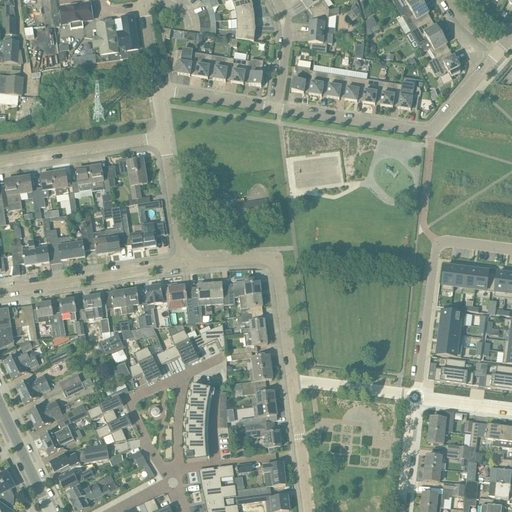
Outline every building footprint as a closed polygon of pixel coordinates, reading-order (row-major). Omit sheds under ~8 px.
[(3,0),(5,8),(14,8),(12,0),(3,0)] [(250,0),(233,0),(232,1),(235,10),(252,6),(251,3),(250,0)] [(303,0),(301,2),(307,11),(308,10),(312,16),(329,12),(339,9),(339,8),(329,11),(321,0),(303,0)] [(411,12),(423,4),(420,0),(399,0),(404,8),(402,10),(402,15),(403,16),(402,17),(411,12)] [(94,21),(91,2),(60,7),(58,7),(61,26),(94,21)] [(204,5),(207,11),(212,9),(212,8),(216,6),(214,2),(210,4),(209,2),(204,5)] [(402,17),(411,33),(431,21),(427,15),(429,14),(423,4),(411,12),(402,17)] [(54,28),(60,28),(57,5),(51,5),(54,28)] [(360,12),(354,5),(349,9),(355,16),(355,15),(357,18),(361,15),(359,13),(360,12)] [(235,10),(237,20),(254,18),(253,9),(252,6),(235,10)] [(339,9),(329,12),(312,16),(312,23),(310,23),(309,33),(324,35),(324,29),(328,29),(329,19),(339,16),(339,9)] [(214,16),(208,17),(210,23),(216,23),(220,22),(219,14),(214,16)] [(117,33),(119,49),(126,48),(127,53),(140,51),(135,17),(122,19),(124,32),(117,33)] [(254,18),(237,20),(237,30),(255,31),(255,27),(254,18)] [(16,19),(3,19),(3,37),(16,37),(16,19)] [(411,33),(420,48),(442,35),(436,26),(434,27),(431,21),(411,33)] [(100,49),(101,57),(119,55),(114,22),(96,25),(98,36),(92,37),(94,50),(100,49)] [(377,25),(370,30),(373,35),(380,30),(377,25)] [(170,40),(171,30),(162,29),(164,39),(170,40)] [(216,32),(216,30),(210,30),(209,36),(216,37),(219,38),(220,32),(216,32)] [(255,31),(237,30),(236,40),(254,43),(255,34),(255,31)] [(324,35),(309,33),(308,44),(310,44),(309,52),(326,54),(327,45),(332,46),(333,35),(324,35)] [(428,63),(428,64),(450,53),(446,45),(447,45),(442,35),(420,48),(423,54),(429,50),(435,60),(428,63)] [(0,62),(17,64),(19,42),(6,41),(5,57),(0,56),(0,62)] [(364,46),(355,45),(354,59),(362,60),(363,60),(364,46)] [(371,45),(367,47),(367,52),(372,54),(376,52),(376,47),(371,45)] [(120,61),(129,60),(140,58),(139,52),(126,54),(125,49),(119,49),(119,55),(120,61)] [(189,77),(190,76),(193,54),(185,53),(175,51),(175,53),(174,53),(174,54),(173,54),(173,55),(173,56),(172,57),(172,58),(172,59),(173,59),(173,60),(173,61),(172,73),(178,74),(178,76),(189,77)] [(453,58),(450,53),(428,64),(431,70),(435,79),(439,77),(441,77),(443,77),(445,75),(446,73),(448,73),(451,78),(460,74),(458,69),(460,69),(454,57),(453,58)] [(211,57),(193,54),(190,76),(189,77),(190,78),(190,76),(196,77),(195,78),(207,80),(207,78),(209,67),(211,57)] [(95,55),(73,59),(74,68),(96,65),(96,64),(95,57),(95,55)] [(120,61),(119,55),(99,58),(98,56),(95,57),(96,64),(119,61),(120,61)] [(225,81),(229,59),(211,57),(209,67),(207,78),(207,80),(208,80),(208,79),(213,79),(213,81),(225,83),(225,81)] [(225,83),(226,81),(231,82),(231,84),(243,86),(246,62),(229,59),(225,81),(225,83)] [(246,62),(243,86),(243,84),(245,84),(249,85),(249,87),(261,88),(263,76),(261,76),(263,62),(253,61),(250,60),(250,63),(246,62)] [(304,93),(309,94),(309,96),(310,94),(311,85),(313,73),(309,72),(310,70),(307,69),(297,68),(295,81),(293,81),(291,93),(303,95),(304,93)] [(11,71),(10,78),(20,79),(20,72),(11,71)] [(309,96),(321,98),(322,96),(327,97),(327,99),(331,75),(330,75),(313,73),(311,85),(310,94),(309,96)] [(327,99),(339,101),(339,99),(345,100),(345,102),(349,78),(348,78),(331,75),(327,99)] [(22,79),(20,79),(10,78),(7,78),(5,96),(21,98),(22,83),(22,79)] [(357,103),(357,102),(363,103),(362,104),(363,104),(366,81),(349,78),(345,102),(355,103),(357,103)] [(363,104),(375,106),(375,105),(380,105),(380,107),(381,107),(384,84),(366,81),(363,104)] [(398,108),(398,110),(399,108),(402,86),(384,84),(381,107),(392,109),(393,107),(398,108)] [(398,110),(410,112),(410,110),(417,111),(419,99),(420,97),(421,95),(421,93),(420,91),(420,89),(414,88),(414,86),(402,84),(402,86),(399,108),(398,110)] [(435,91),(429,94),(432,101),(438,99),(435,91)] [(0,105),(18,108),(20,97),(5,96),(0,95),(0,105)] [(30,112),(30,98),(21,98),(20,111),(30,112)] [(137,174),(145,173),(143,160),(127,163),(128,168),(120,169),(121,176),(137,174)] [(110,194),(110,190),(108,178),(103,179),(101,167),(88,169),(91,191),(92,191),(92,193),(104,192),(105,196),(102,197),(104,211),(113,210),(110,194)] [(116,177),(115,167),(106,168),(107,172),(108,178),(110,190),(116,189),(114,178),(114,177),(116,177)] [(72,184),(74,195),(80,194),(80,193),(91,191),(88,169),(76,171),(78,183),(72,184)] [(53,174),(55,191),(56,197),(68,196),(70,208),(68,214),(72,216),(77,216),(74,195),(72,184),(67,185),(65,172),(53,174)] [(145,173),(121,176),(121,177),(129,175),(132,195),(128,196),(129,207),(137,206),(143,205),(150,204),(149,198),(141,200),(139,186),(147,185),(145,173)] [(40,214),(44,213),(45,211),(45,209),(45,208),(44,199),(48,198),(48,192),(55,191),(53,174),(40,176),(42,188),(36,189),(40,214)] [(17,180),(20,204),(21,204),(20,196),(27,195),(28,203),(33,202),(36,221),(41,221),(40,214),(36,189),(31,190),(29,178),(17,180)] [(1,195),(3,211),(10,210),(9,206),(20,204),(17,180),(5,181),(6,187),(0,188),(1,195)] [(230,201),(218,203),(222,228),(234,226),(246,224),(245,219),(269,215),(267,201),(237,206),(237,207),(231,208),(230,201)] [(143,205),(137,206),(140,222),(146,221),(144,211),(143,205)] [(108,255),(105,233),(93,235),(90,214),(83,215),(85,223),(86,228),(89,252),(95,251),(96,257),(108,255)] [(121,220),(126,247),(131,246),(132,251),(144,249),(140,226),(134,227),(136,236),(130,236),(127,219),(121,220)] [(53,249),(50,232),(49,223),(48,220),(43,221),(47,249),(41,250),(40,242),(33,243),(37,266),(50,264),(48,253),(53,252),(53,249)] [(126,247),(121,220),(116,221),(118,239),(113,240),(111,232),(105,233),(108,255),(121,253),(120,248),(126,247)] [(140,226),(144,249),(157,247),(155,238),(165,236),(163,224),(147,227),(146,221),(140,222),(139,222),(140,226)] [(70,238),(69,238),(73,260),(85,258),(84,252),(89,252),(86,228),(80,229),(82,239),(70,240),(70,238)] [(61,262),(73,260),(69,238),(58,240),(56,231),(50,232),(53,249),(53,252),(59,252),(61,262)] [(15,241),(19,266),(24,265),(25,268),(37,266),(33,243),(28,243),(28,247),(22,248),(22,246),(21,246),(20,240),(15,241)] [(19,266),(15,241),(16,247),(10,248),(13,267),(19,266)] [(444,267),(441,291),(451,293),(453,293),(456,267),(455,267),(451,267),(450,267),(450,268),(444,267)] [(456,267),(453,293),(454,288),(455,288),(463,289),(463,294),(466,268),(466,269),(461,268),(461,269),(456,269),(456,267)] [(466,268),(463,294),(472,295),(474,296),(477,270),(472,269),(472,270),(467,270),(467,268),(466,268)] [(477,270),(474,296),(475,291),(490,293),(492,275),(491,275),(491,276),(488,275),(488,273),(478,271),(478,270),(477,270)] [(492,275),(490,293),(493,293),(494,293),(494,294),(494,298),(505,299),(508,274),(507,275),(497,274),(497,275),(496,276),(494,276),(492,275)] [(228,287),(229,299),(234,299),(261,295),(259,283),(254,284),(254,280),(244,281),(245,293),(234,294),(233,286),(228,287)] [(178,288),(177,285),(164,287),(165,293),(167,304),(181,302),(182,310),(188,310),(185,288),(178,288)] [(229,306),(229,299),(228,287),(222,287),(222,285),(209,286),(210,306),(223,305),(223,306),(229,306)] [(195,326),(203,325),(201,308),(199,308),(198,302),(205,302),(205,306),(210,306),(209,286),(197,287),(198,297),(192,298),(193,309),(193,314),(195,326)] [(147,299),(149,313),(151,312),(151,310),(155,310),(154,306),(163,304),(162,297),(161,293),(160,287),(145,290),(147,299)] [(136,291),(123,293),(127,315),(135,314),(134,307),(139,306),(136,291)] [(122,316),(127,315),(123,293),(111,295),(113,310),(121,309),(122,316)] [(237,318),(243,317),(252,316),(252,309),(263,308),(261,295),(234,299),(239,299),(241,310),(240,311),(241,317),(237,318)] [(83,323),(83,324),(87,323),(87,321),(95,319),(95,320),(103,319),(100,296),(83,299),(85,311),(81,311),(83,323)] [(59,327),(61,338),(61,339),(65,338),(62,316),(69,315),(70,323),(76,322),(75,314),(76,314),(74,300),(59,303),(61,314),(57,314),(59,327)] [(36,310),(32,311),(35,325),(38,323),(39,325),(45,324),(46,327),(54,326),(51,304),(36,306),(36,310)] [(29,342),(37,341),(35,325),(32,311),(32,307),(0,311),(0,331),(27,328),(29,342)] [(442,312),(440,323),(465,326),(466,315),(442,312)] [(195,326),(193,314),(187,315),(188,326),(195,326)] [(147,330),(153,329),(152,316),(145,317),(145,320),(147,330)] [(252,316),(243,317),(237,318),(238,325),(249,323),(250,329),(243,330),(243,336),(246,336),(266,333),(264,321),(253,322),(252,316)] [(145,320),(145,317),(138,318),(140,331),(147,330),(145,320)] [(110,334),(108,320),(100,321),(102,335),(110,334)] [(83,324),(83,323),(75,324),(77,337),(85,335),(83,324)] [(130,332),(128,323),(120,324),(121,333),(130,332)] [(440,323),(439,334),(461,337),(462,330),(462,327),(465,327),(465,326),(440,323)] [(58,339),(61,338),(59,327),(51,328),(53,340),(58,339)] [(223,327),(202,337),(206,346),(217,341),(221,350),(226,348),(225,338),(224,332),(223,327)] [(23,337),(24,343),(29,342),(27,328),(0,331),(0,352),(1,352),(13,346),(12,339),(23,337)] [(153,329),(132,332),(136,342),(143,338),(144,340),(156,335),(153,329)] [(175,329),(167,330),(170,337),(178,334),(175,329)] [(202,337),(190,343),(185,333),(178,336),(192,364),(199,361),(194,351),(206,346),(202,337)] [(248,349),(237,350),(237,355),(251,353),(257,353),(257,347),(267,346),(266,333),(246,336),(248,349)] [(438,340),(438,345),(462,348),(462,347),(460,347),(461,337),(439,334),(438,340)] [(124,348),(118,335),(114,337),(103,342),(97,345),(103,358),(124,348)] [(169,363),(180,358),(185,367),(192,364),(178,336),(171,339),(176,349),(165,355),(169,363)] [(37,341),(29,342),(24,343),(24,345),(20,347),(23,354),(39,346),(37,342),(37,341)] [(511,343),(505,342),(503,353),(511,354),(511,343)] [(438,345),(436,356),(459,359),(461,359),(462,348),(438,345)] [(165,355),(153,360),(149,350),(142,353),(155,381),(162,378),(157,368),(169,363),(165,355)] [(8,372),(35,359),(32,352),(24,355),(25,357),(20,359),(19,355),(3,363),(8,372)] [(70,358),(66,352),(48,360),(51,367),(70,358)] [(142,353),(135,356),(139,366),(130,371),(132,380),(143,375),(148,385),(155,381),(142,353)] [(237,355),(231,356),(231,362),(250,360),(250,359),(249,354),(252,354),(251,353),(237,355)] [(503,355),(502,364),(511,365),(511,354),(503,353),(503,355)] [(269,357),(251,359),(252,360),(253,372),(273,369),(272,363),(271,362),(269,362),(269,357)] [(39,367),(35,359),(8,372),(12,381),(27,374),(26,370),(30,368),(31,370),(39,367)] [(436,365),(430,365),(429,372),(435,372),(434,382),(453,385),(456,362),(446,360),(445,371),(435,369),(436,365)] [(465,363),(456,362),(453,385),(466,386),(472,386),(473,377),(479,378),(480,373),(474,372),(473,374),(464,373),(465,363)] [(115,370),(119,380),(129,375),(125,366),(115,370)] [(497,367),(495,377),(486,376),(486,374),(480,373),(479,378),(485,379),(484,389),(503,391),(506,368),(497,367)] [(511,368),(506,368),(503,391),(511,392),(511,368)] [(253,372),(249,372),(250,378),(252,379),(254,379),(255,384),(262,383),(272,381),(271,376),(272,376),(273,375),(273,369),(253,372)] [(63,393),(82,384),(78,376),(59,385),(63,393)] [(20,397),(47,384),(44,377),(36,381),(36,382),(32,384),(31,381),(15,388),(20,397)] [(82,384),(63,393),(66,400),(93,386),(90,380),(82,384)] [(51,392),(47,384),(20,397),(24,406),(39,399),(38,396),(42,394),(43,395),(51,392)] [(125,384),(106,393),(110,401),(129,393),(125,384)] [(185,428),(185,436),(188,436),(188,439),(188,442),(185,442),(186,456),(187,464),(207,461),(206,454),(205,441),(205,429),(206,416),(208,403),(210,394),(211,390),(191,386),(190,394),(192,395),(191,399),(191,401),(188,400),(187,408),(190,409),(189,414),(186,414),(186,422),(188,423),(188,424),(188,428),(185,428)] [(241,391),(234,392),(235,397),(254,395),(254,389),(241,391)] [(256,395),(257,407),(275,405),(273,393),(256,395)] [(112,424),(118,422),(113,412),(123,407),(119,398),(86,413),(88,417),(90,422),(102,416),(107,426),(112,424)] [(68,412),(83,405),(81,399),(66,406),(68,412)] [(27,413),(32,423),(59,410),(56,402),(48,406),(49,408),(45,410),(43,406),(27,413)] [(253,408),(254,419),(239,421),(240,428),(257,426),(269,424),(268,418),(277,417),(275,405),(257,407),(253,408)] [(69,421),(86,413),(83,406),(66,414),(69,421)] [(59,410),(32,423),(36,431),(51,424),(49,420),(54,418),(55,420),(63,417),(59,410)] [(86,413),(69,421),(71,425),(88,417),(86,413)] [(429,431),(444,433),(452,434),(454,414),(447,413),(446,420),(431,418),(429,431)] [(115,444),(127,442),(122,431),(131,426),(127,417),(118,422),(112,424),(107,426),(95,432),(99,441),(111,435),(115,444)] [(461,435),(465,435),(470,436),(471,423),(466,422),(465,426),(461,425),(460,434),(461,435)] [(270,434),(269,424),(257,426),(259,438),(266,437),(267,450),(281,448),(279,433),(270,434)] [(471,436),(469,455),(468,461),(468,463),(475,464),(479,425),(472,424),(471,436)] [(492,447),(499,448),(501,427),(487,426),(485,440),(493,441),(492,447)] [(511,428),(501,427),(499,448),(511,449),(511,428)] [(44,448),(71,435),(68,428),(60,432),(61,433),(56,435),(55,431),(39,439),(44,448)] [(444,433),(429,431),(428,444),(443,446),(444,433)] [(62,448),(75,442),(71,435),(44,448),(48,457),(63,450),(62,448)] [(447,453),(469,455),(471,436),(470,436),(465,435),(463,448),(448,447),(447,453)] [(100,447),(90,449),(90,450),(84,451),(86,465),(108,461),(106,447),(100,448),(100,447)] [(504,453),(498,452),(497,466),(509,468),(511,468),(511,462),(511,461),(503,460),(504,453)] [(146,462),(141,453),(133,457),(140,469),(143,468),(147,465),(148,465),(146,462)] [(468,461),(469,455),(447,453),(447,458),(468,461)] [(70,469),(81,467),(75,456),(67,460),(64,456),(49,464),(54,473),(69,466),(70,469)] [(425,470),(440,472),(441,464),(444,464),(445,458),(427,456),(425,470)] [(122,457),(109,462),(112,468),(123,462),(122,457)] [(237,499),(251,497),(271,494),(270,488),(273,488),(285,486),(283,464),(270,466),(270,467),(263,468),(263,475),(264,475),(265,488),(236,492),(237,499)] [(236,473),(237,473),(238,475),(252,472),(251,465),(236,468),(236,469),(237,471),(236,471),(236,473)] [(214,469),(198,471),(202,491),(235,487),(221,488),(220,480),(234,478),(233,470),(233,467),(232,467),(217,469),(217,471),(214,471),(214,469)] [(0,500),(14,502),(14,497),(10,490),(14,488),(6,474),(3,476),(0,470),(0,500)] [(440,472),(425,470),(424,482),(439,484),(440,472)] [(489,484),(510,487),(511,472),(505,472),(505,471),(497,470),(495,485),(489,484)] [(93,477),(90,472),(75,479),(71,472),(58,479),(64,491),(70,488),(70,489),(93,477)] [(72,506),(107,487),(104,481),(96,485),(88,489),(89,490),(82,494),(79,488),(66,495),(72,506)] [(476,501),(478,483),(466,482),(464,500),(476,501)] [(72,506),(74,511),(82,511),(90,508),(87,504),(94,500),(95,501),(117,489),(114,483),(107,487),(87,498),(72,506)] [(444,484),(443,491),(464,493),(465,487),(444,484)] [(510,487),(489,484),(487,498),(508,500),(510,487)] [(235,487),(202,491),(206,511),(238,507),(237,506),(225,508),(224,499),(236,498),(235,487)] [(422,494),(421,508),(441,510),(441,509),(443,510),(444,501),(449,502),(449,499),(453,499),(453,497),(463,499),(464,493),(443,491),(442,496),(422,494)] [(266,510),(266,511),(287,511),(289,511),(287,498),(278,499),(271,500),(271,494),(251,497),(251,504),(265,502),(266,510)] [(0,511),(9,511),(14,506),(14,502),(0,500),(0,511)] [(143,505),(145,511),(169,511),(168,508),(159,511),(158,511),(153,500),(143,505)] [(462,511),(468,511),(469,507),(476,507),(476,501),(464,500),(462,511)]
